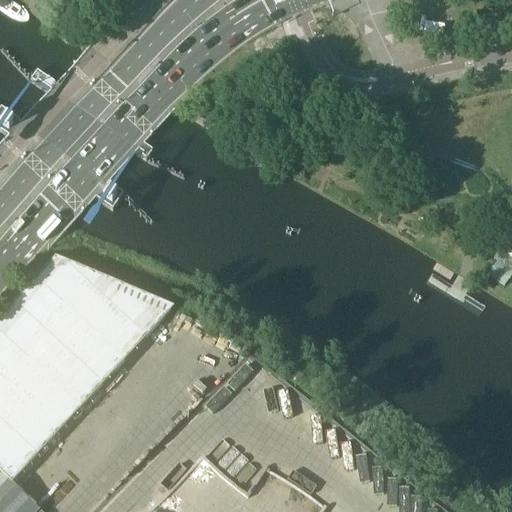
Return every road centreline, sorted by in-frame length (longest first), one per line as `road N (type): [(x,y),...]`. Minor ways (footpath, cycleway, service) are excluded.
road 1 (primary): [(0,275),(197,60),(275,0)]
road 2 (primary): [(198,0),(0,209)]
road 3 (unclassified): [(372,0),(395,74),(511,53)]
